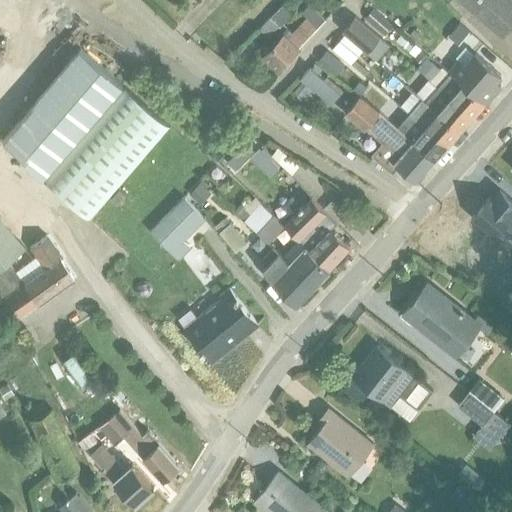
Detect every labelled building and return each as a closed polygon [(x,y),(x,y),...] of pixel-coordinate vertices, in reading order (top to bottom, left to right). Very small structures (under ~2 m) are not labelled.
[(511,27),(511,0),(458,0),(498,41),(511,27)] [(277,7),(247,43),(273,65),(303,29),(277,7)] [(369,7),(364,17),(385,29),(390,19),(369,7)] [(330,40),(352,61),(365,46),(374,55),(389,39),(357,10),(330,40)] [(0,145),(44,185),(129,90),(84,51),(0,145)] [(419,181),(511,76),(511,72),(488,51),(393,158),(419,181)] [(298,76),(332,100),(343,85),(309,61),(298,76)] [(387,103),(363,85),(348,105),(372,123),(387,103)] [(129,90),(44,185),(86,221),(171,126),(129,90)] [(221,158),(237,173),(260,147),(244,133),(221,158)] [(279,141),(272,149),(291,167),(298,159),(279,141)] [(199,201),(212,190),(202,179),(189,190),(199,201)] [(299,235),(329,204),(311,187),(281,218),(299,235)] [(511,226),(511,191),(506,187),(496,198),(486,190),(467,212),(497,238),(510,225),(511,226)] [(262,197),(244,215),(268,238),(286,219),(262,197)] [(149,233),(178,260),(191,247),(185,241),(206,219),(183,198),(149,233)] [(324,217),(271,273),(295,296),(349,241),(324,217)] [(0,268),(24,250),(0,223),(0,268)] [(45,236),(29,247),(43,268),(59,257),(45,236)] [(43,268),(20,284),(34,304),(75,278),(59,257),(43,268)] [(427,276),(402,309),(459,353),(484,319),(427,276)] [(183,320),(213,357),(259,319),(229,283),(183,320)] [(351,371),(409,413),(431,382),(412,369),(416,362),(377,334),(351,371)] [(59,355),(84,385),(97,374),(73,344),(59,355)] [(479,372),(469,385),(496,405),(505,393),(479,372)] [(0,381),(0,386),(4,394),(13,389),(7,378),(0,381)] [(376,437),(330,398),(324,405),(329,410),(308,435),(349,469),(376,437)] [(54,402),(29,414),(57,475),(82,464),(54,402)] [(110,411),(100,418),(116,437),(125,429),(110,411)] [(136,421),(127,429),(166,474),(182,460),(160,435),(153,441),(136,421)] [(134,456),(115,472),(137,496),(156,480),(134,456)] [(334,511),(338,508),(280,463),(254,495),(275,511),(334,511)] [(72,511),(93,511),(89,507),(93,503),(78,486),(62,500),(72,511)] [(409,511),(395,499),(384,511),(409,511)]
